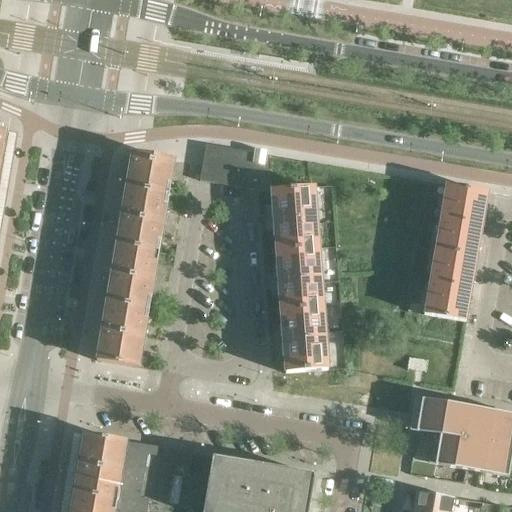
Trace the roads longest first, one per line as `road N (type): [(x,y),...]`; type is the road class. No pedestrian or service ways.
road 1 (tertiary): [(76,97),(182,105),(511,160)]
road 2 (tertiary): [(511,80),(93,1)]
road 3 (residential): [(177,366),(196,192),(237,197),(250,353),(238,375)]
road 4 (tertiary): [(22,392),(76,97)]
road 5 (residential): [(339,511),(350,438),(170,409)]
road 6 (residential): [(511,367),(477,362),(502,206),(511,208)]
road 7 (residential): [(170,409),(22,392)]
road 8 (tertiary): [(2,511),(22,392)]
